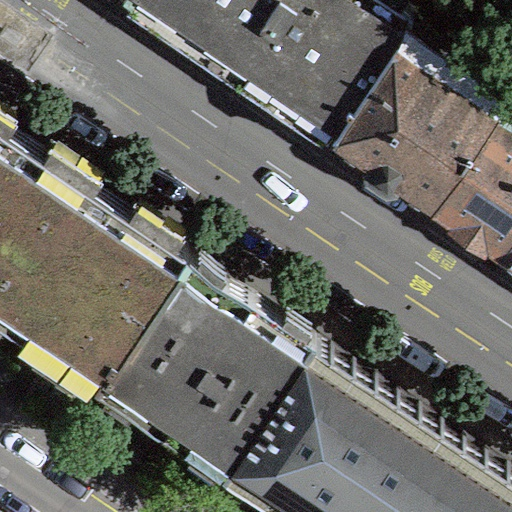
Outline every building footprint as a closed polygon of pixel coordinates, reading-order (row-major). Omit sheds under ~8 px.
[(154,0),(194,26),(189,32),(235,64),(260,81),(268,69),(330,111),(326,117),(332,121),(400,22),(410,0),(154,0)] [(432,188),(499,89),(400,22),(332,121),(367,145),(366,146),(368,154),(377,160),(387,167),(395,165),(396,164),(432,188)] [(511,97),(499,89),(432,188),(489,227),(498,233),(511,212),(511,97)] [(0,305),(96,371),(189,242),(0,113),(0,305)] [(511,212),(498,233),(511,242),(511,212)] [(96,371),(96,372),(124,391),(224,459),(314,326),(190,241),(189,242),(96,371)] [(511,511),(511,461),(314,326),(224,459),(302,511),(511,511)]
